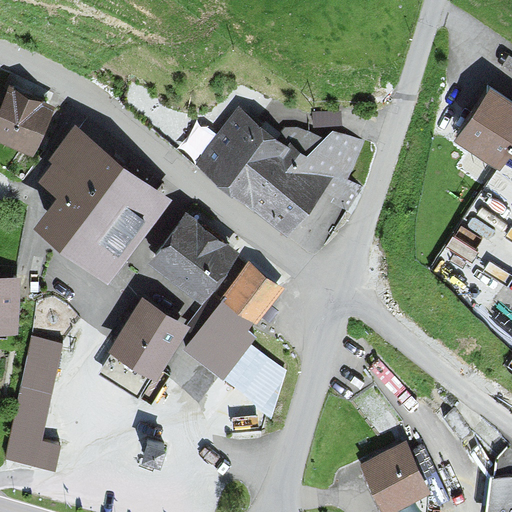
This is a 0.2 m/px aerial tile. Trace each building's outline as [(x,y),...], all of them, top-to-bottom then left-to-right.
[(511,56),(510,55),(503,64),(511,69),(511,56)] [(0,117),(0,135),(38,154),(62,105),(16,83),(0,117)] [(505,163),(511,153),(511,93),(497,84),(463,135),(505,163)] [(292,228),(325,187),(336,196),(333,201),(346,211),(358,192),(347,178),(362,144),(335,129),(325,138),(303,130),(286,131),(282,137),(239,103),(198,153),(292,228)] [(48,213),(118,267),(173,197),(81,125),(46,169),(69,187),(48,213)] [(155,257),(209,296),(244,248),(190,209),(155,257)] [(257,321),(286,283),(254,259),(225,297),(257,321)] [(0,275),(0,329),(21,331),(24,277),(0,275)] [(118,344),(164,372),(194,323),(149,295),(118,344)] [(188,347),(230,380),(262,338),(250,329),(257,321),(225,297),(188,347)] [(34,339),(9,458),(36,464),(62,345),(34,339)] [(147,455),(168,461),(172,445),(151,439),(147,455)] [(369,460),(394,511),(433,492),(409,441),(369,460)] [(511,511),(511,470),(490,468),(484,511),(511,511)]
